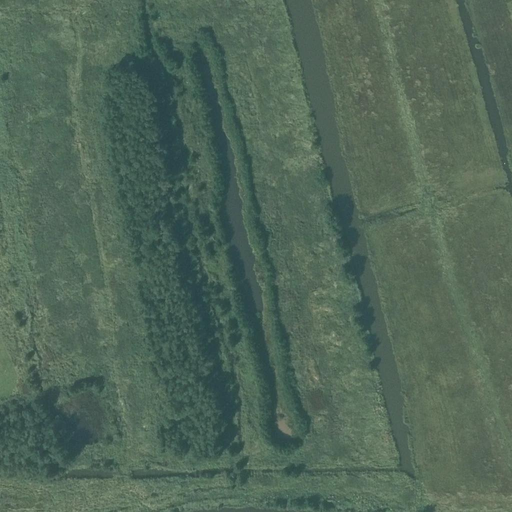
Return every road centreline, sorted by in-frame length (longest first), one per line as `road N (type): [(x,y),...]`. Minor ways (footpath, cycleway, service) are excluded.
road 1 (track): [(139,511),(124,489),(117,361),(71,96),(75,0)]
road 2 (track): [(511,469),(415,186),(374,0)]
road 3 (track): [(141,511),(230,497),(464,511)]
